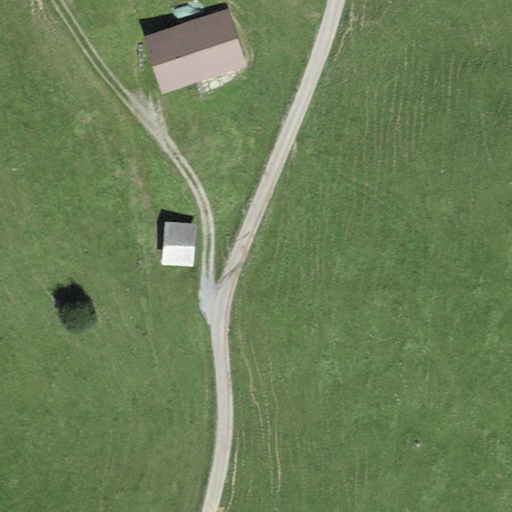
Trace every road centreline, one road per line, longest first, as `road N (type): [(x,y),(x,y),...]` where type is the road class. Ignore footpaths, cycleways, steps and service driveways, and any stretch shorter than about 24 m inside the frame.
road 1 (track): [(207,511),(225,417),(223,304),(334,0)]
road 2 (track): [(219,328),(208,298),(209,222),(201,196),(57,0)]
